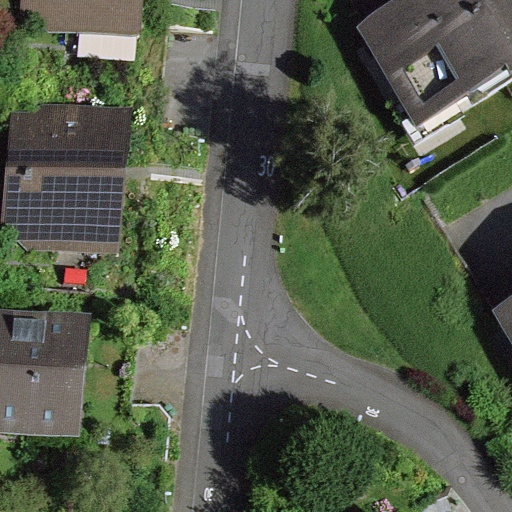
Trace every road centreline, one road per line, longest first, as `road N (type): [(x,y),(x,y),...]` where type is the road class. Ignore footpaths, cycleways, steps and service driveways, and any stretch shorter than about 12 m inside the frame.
road 1 (residential): [(265,0),(234,355)]
road 2 (residential): [(234,355),(336,383),(406,415),(468,465),(497,511)]
road 3 (residential): [(234,355),(217,511)]
